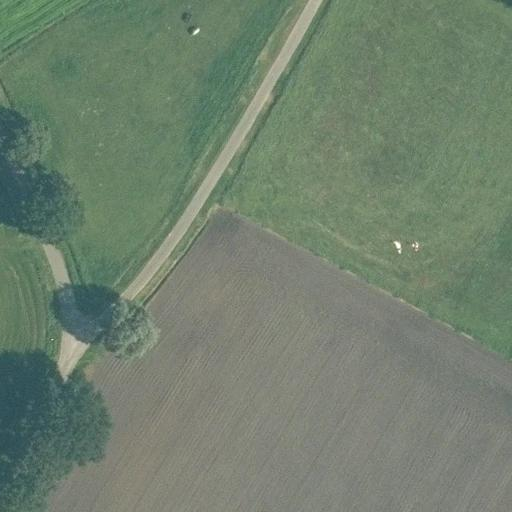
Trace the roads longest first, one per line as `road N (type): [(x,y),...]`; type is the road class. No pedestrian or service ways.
road 1 (unclassified): [(70,344),(149,270),(188,217),(314,0)]
road 2 (unclassified): [(70,344),(48,239),(0,137)]
road 3 (unclassified): [(0,490),(63,376),(70,344)]
